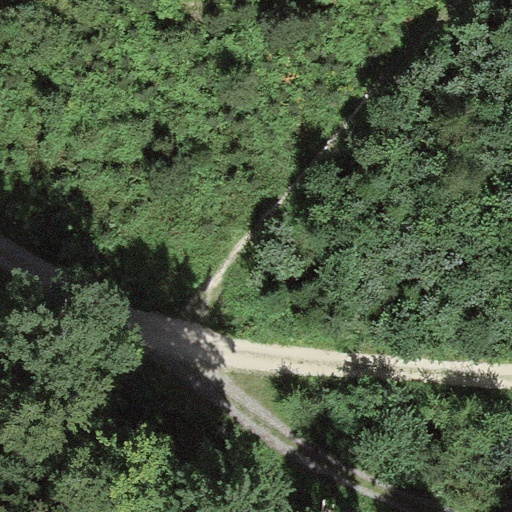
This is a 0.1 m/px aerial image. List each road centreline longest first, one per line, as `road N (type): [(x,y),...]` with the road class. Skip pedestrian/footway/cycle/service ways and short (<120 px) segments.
road 1 (track): [(511,386),(220,370),(0,239)]
road 2 (track): [(220,370),(334,468),(440,511)]
